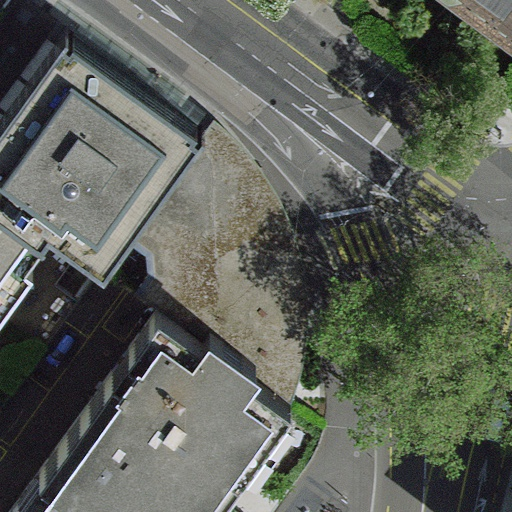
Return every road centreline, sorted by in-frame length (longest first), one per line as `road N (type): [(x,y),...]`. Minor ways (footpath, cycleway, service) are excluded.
road 1 (tertiary): [(220,25),(349,203),(402,386),(410,511)]
road 2 (secondary): [(220,25),(511,233)]
road 3 (tertiary): [(452,511),(511,325)]
